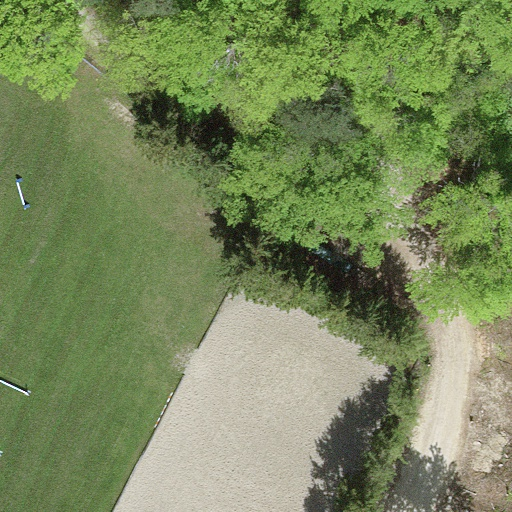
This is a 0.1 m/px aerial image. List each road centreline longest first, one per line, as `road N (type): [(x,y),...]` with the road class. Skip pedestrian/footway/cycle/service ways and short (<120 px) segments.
road 1 (track): [(22,0),(271,146),(410,214)]
road 2 (track): [(410,214),(456,352),(442,436),(410,511)]
road 3 (track): [(311,0),(410,214)]
